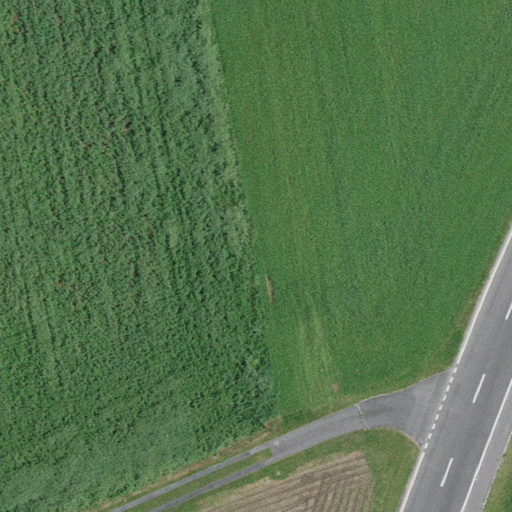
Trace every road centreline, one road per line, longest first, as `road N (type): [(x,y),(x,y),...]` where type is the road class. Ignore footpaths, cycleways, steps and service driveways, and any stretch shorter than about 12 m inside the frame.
road 1 (track): [(112,511),(367,405),(473,416)]
road 2 (tertiary): [(437,511),(511,332)]
